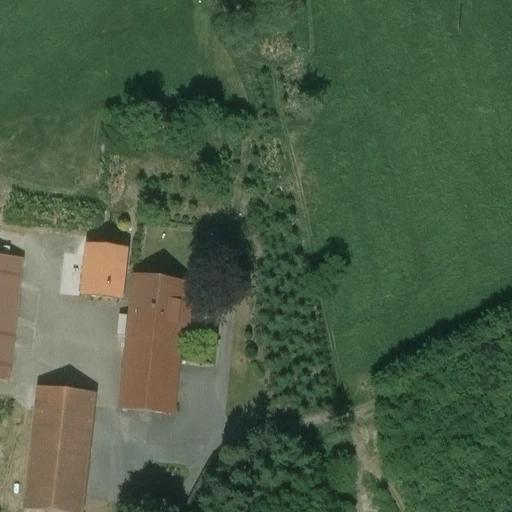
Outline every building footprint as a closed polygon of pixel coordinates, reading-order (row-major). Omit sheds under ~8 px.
[(263,18),(252,17),(250,28),(262,29),(263,18)] [(326,144),(299,148),(312,227),(339,222),(326,144)] [(97,225),(106,226),(108,208),(0,198),(0,230),(95,239),(97,225)] [(94,249),(125,251),(128,228),(106,226),(97,225),(95,239),(94,249)] [(130,302),(133,278),(122,277),(125,251),(94,249),(85,247),(85,254),(81,298),(113,301),(130,302)] [(81,298),(85,254),(63,251),(57,295),(81,298)] [(21,260),(0,257),(0,379),(9,380),(21,260)] [(124,358),(177,362),(181,329),(188,330),(191,302),(184,302),(186,283),(133,278),(130,302),(126,337),(124,358)] [(126,337),(130,302),(113,301),(111,336),(126,337)] [(177,362),(124,358),(120,409),(173,416),(173,408),(207,411),(211,367),(177,362)] [(94,398),(35,392),(24,483),(84,489),(94,398)]
